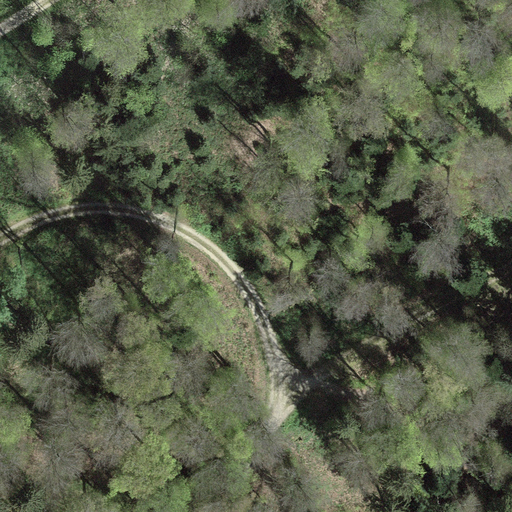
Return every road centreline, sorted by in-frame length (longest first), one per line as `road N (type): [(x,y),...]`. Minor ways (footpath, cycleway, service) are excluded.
road 1 (track): [(0,236),(69,208),(146,211),(218,252),(246,285),(273,355),(276,408),(249,463),(210,511)]
road 2 (track): [(276,408),(356,348),(511,264)]
road 3 (track): [(310,380),(511,422)]
